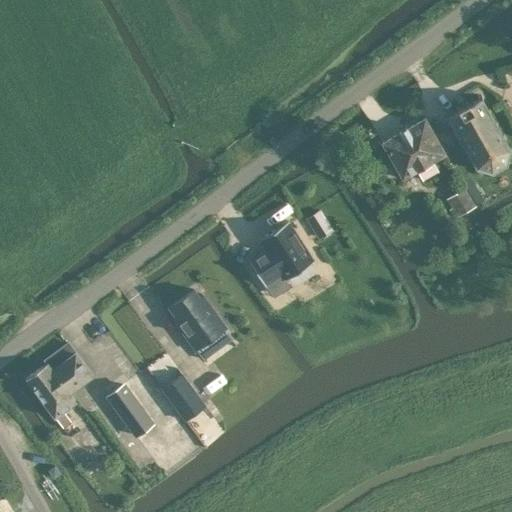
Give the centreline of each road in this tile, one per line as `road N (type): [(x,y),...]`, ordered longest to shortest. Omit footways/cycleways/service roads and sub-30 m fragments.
road 1 (tertiary): [(0,351),(465,0)]
road 2 (track): [(256,157),(221,96),(20,224),(0,257)]
